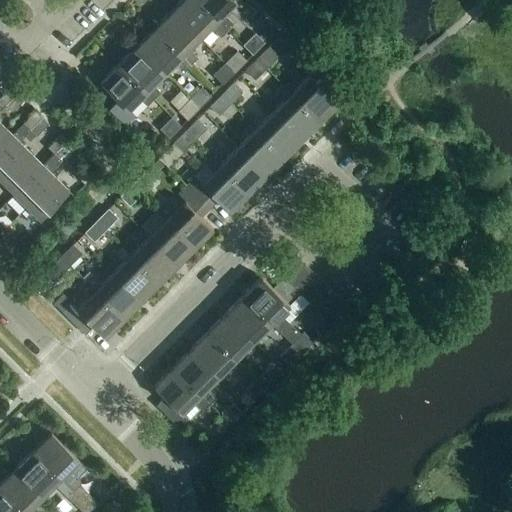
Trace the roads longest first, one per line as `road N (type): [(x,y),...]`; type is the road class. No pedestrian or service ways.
road 1 (residential): [(94,395),(275,217)]
road 2 (residential): [(275,217),(324,170),(380,225),(336,269)]
road 3 (unclassified): [(94,395),(157,461),(177,511)]
road 4 (unclassified): [(0,301),(94,395)]
